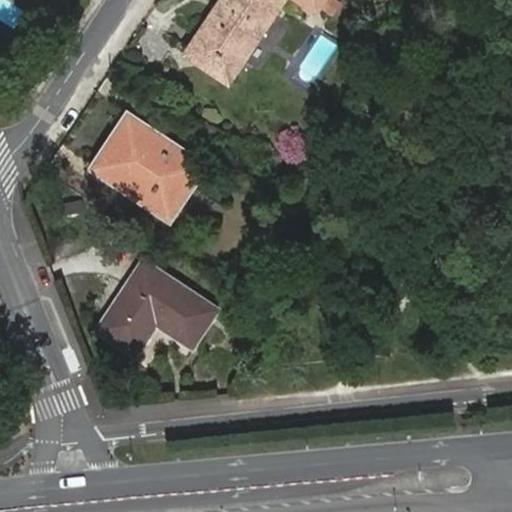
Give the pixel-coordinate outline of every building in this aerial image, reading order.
[(230,0),(222,12),(227,16),(237,0),(230,0)] [(237,0),(227,16),(263,39),(289,0),(237,0)] [(222,12),(208,34),(214,37),(227,16),(222,12)] [(235,83),(263,39),(227,16),(214,37),(208,34),(193,57),(235,83)] [(135,119),(101,172),(176,220),(210,168),(135,119)] [(147,263),(103,332),(140,357),(161,325),(197,348),(221,311),(147,263)]
